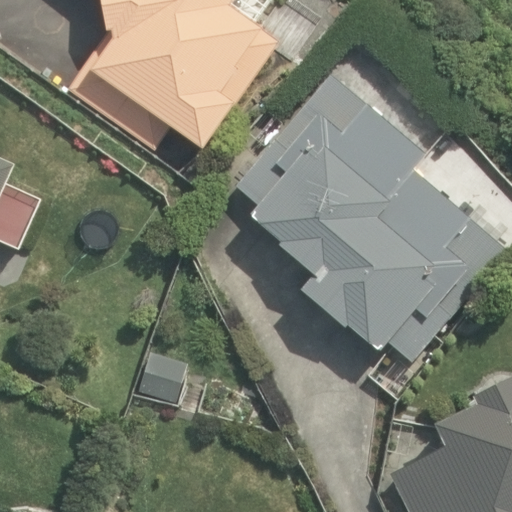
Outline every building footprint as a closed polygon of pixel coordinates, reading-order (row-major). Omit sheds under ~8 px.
[(151,150),(168,125),(206,152),(240,104),(235,101),(279,38),(229,3),(231,0),(100,0),(106,30),(64,89),(151,150)] [(328,74),(235,188),(258,207),(254,211),(268,223),(260,231),(315,277),(306,289),(384,353),(391,344),(415,364),(510,248),(415,169),(426,155),(328,74)] [(0,242),(22,250),(44,201),(1,189),(13,162),(0,155),(0,242)] [(149,349),(136,391),(178,404),(191,362),(149,349)] [(254,383),(208,369),(197,412),(261,428),(268,408),(254,383)] [(511,511),(511,379),(474,397),(478,405),(435,425),(446,448),(390,475),(407,511),(511,511)]
